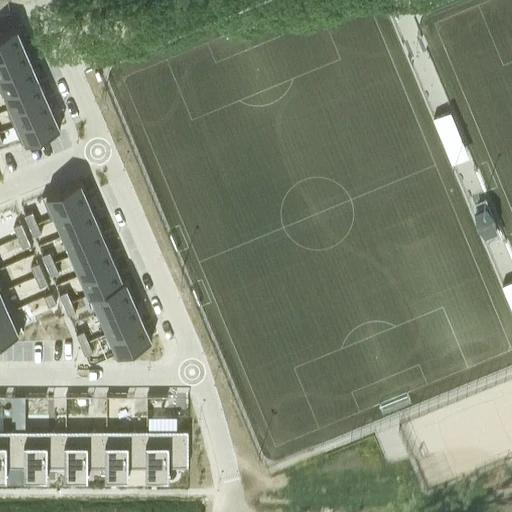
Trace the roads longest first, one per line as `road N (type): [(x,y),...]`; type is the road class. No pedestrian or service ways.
road 1 (residential): [(198,369),(103,151)]
road 2 (residential): [(0,378),(198,369)]
road 3 (residential): [(103,151),(37,0)]
road 4 (residential): [(232,511),(198,369)]
